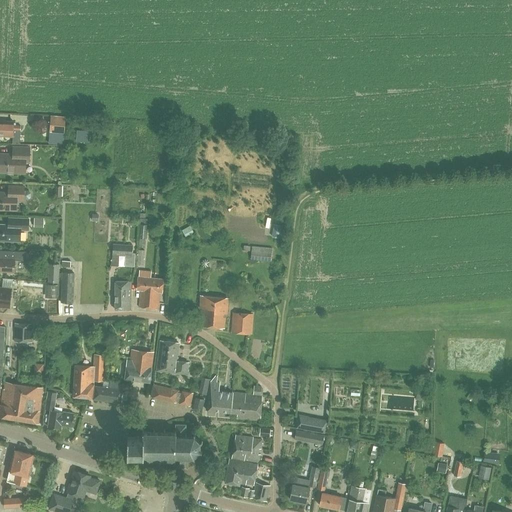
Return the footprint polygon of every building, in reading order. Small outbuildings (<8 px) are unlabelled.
[(64,133),(66,116),(51,115),(49,132),(64,133)] [(20,143),(20,130),(20,125),(13,125),(14,121),(0,120),(0,137),(1,138),(3,136),(13,137),(12,143),(20,143)] [(90,131),(78,130),(77,140),(89,141),(90,131)] [(29,162),(30,147),(13,147),(12,154),(0,153),(0,172),(8,173),(9,174),(13,175),(14,173),(25,173),(26,162),(29,162)] [(9,192),(0,191),(0,209),(16,210),(16,199),(23,200),(23,199),(26,199),(29,198),(31,197),(31,193),(29,191),(26,191),(23,191),(24,186),(9,185),(9,192)] [(28,230),(29,219),(9,218),(8,225),(0,224),(0,240),(20,241),(20,229),(28,230)] [(44,218),(35,218),(34,226),(43,226),(44,218)] [(132,256),(133,245),(113,243),(112,255),(132,256)] [(250,259),(271,261),(273,248),(264,247),(252,245),(250,259)] [(29,259),(29,252),(26,252),(0,250),(0,271),(14,272),(15,260),(26,261),(26,259),(29,259)] [(59,283),(60,264),(49,263),(48,282),(59,283)] [(73,303),(74,273),(62,272),(61,302),(73,303)] [(162,292),(164,279),(138,277),(137,289),(141,290),(139,307),(158,309),(160,292),(162,292)] [(131,309),(131,281),(115,281),(115,309),(131,309)] [(58,298),(59,284),(45,284),(45,297),(58,298)] [(0,306),(10,308),(12,288),(0,286),(0,306)] [(228,313),(229,298),(201,295),(200,308),(203,308),(201,326),(224,328),(226,313),(228,313)] [(252,334),(253,314),(233,312),(232,332),(252,334)] [(32,342),(33,324),(15,323),(14,341),(32,342)] [(112,345),(112,339),(107,339),(107,345),(106,346),(107,354),(118,354),(117,345),(112,345)] [(187,374),(188,363),(176,362),(178,343),(161,341),(157,371),(187,374)] [(150,382),(154,352),(132,349),(131,360),(128,359),(127,364),(125,379),(150,382)] [(103,382),(106,355),(96,354),(95,366),(76,365),(74,396),(92,398),(93,383),(94,381),(103,382)] [(59,380),(59,374),(50,375),(51,381),(48,381),(48,387),(60,386),(60,380),(59,380)] [(208,395),(206,409),(231,412),(232,392),(219,391),(220,383),(217,382),(217,377),(215,377),(211,379),(210,387),(208,395)] [(121,389),(121,387),(118,387),(119,382),(110,381),(110,387),(96,385),(94,398),(120,402),(122,389),(121,389)] [(0,416),(39,423),(44,388),(16,383),(14,390),(4,389),(0,412),(0,416)] [(182,392),(179,391),(179,390),(154,384),(151,396),(176,402),(176,401),(180,402),(179,403),(190,406),(193,393),(182,390),(182,392)] [(199,393),(208,395),(210,387),(201,385),(199,393)] [(232,392),(231,412),(237,413),(237,418),(260,420),(263,388),(261,386),(254,386),(253,394),(232,392)] [(72,426),(74,413),(54,410),(57,392),(48,390),(47,399),(45,409),(51,410),(48,426),(55,427),(56,424),(72,426)] [(202,408),(204,399),(196,397),(194,406),(202,408)] [(385,400),(384,410),(417,411),(418,401),(385,400)] [(132,425),(136,425),(136,414),(117,415),(118,431),(133,430),(132,425)] [(325,433),(327,419),(299,414),(296,428),(325,433)] [(186,432),(186,424),(176,424),(176,429),(174,429),(174,432),(166,432),(166,429),(164,429),(164,432),(155,432),(155,429),(153,429),(153,432),(144,432),(144,429),(142,429),(142,437),(141,437),(139,436),(137,436),(136,437),(127,437),(127,453),(142,454),(142,462),(143,462),(144,459),(152,459),(152,462),(154,462),(154,459),(163,459),(163,462),(165,462),(165,459),(173,459),(173,470),(175,470),(175,468),(185,468),(187,469),(188,468),(187,467),(187,457),(193,457),(194,460),(195,459),(194,457),(199,452),(202,453),(203,451),(200,450),(200,443),(203,442),(202,440),(200,441),(195,436),(196,433),(194,433),(193,436),(187,435),(187,432),(186,432)] [(322,444),(324,435),(296,430),(295,438),(322,444)] [(261,449),(262,439),(253,438),(253,437),(236,435),(232,458),(259,462),(260,454),(259,454),(259,449),(261,449)] [(442,456),(445,443),(435,441),(433,455),(442,456)] [(27,485),(29,474),(31,472),(33,467),(31,465),(34,454),(15,450),(10,471),(12,471),(12,474),(15,475),(13,482),(27,485)] [(491,460),(492,451),(484,450),(483,459),(491,460)] [(254,485),(258,464),(229,459),(225,482),(239,485),(240,482),(254,485)] [(456,460),(453,475),(461,477),(464,461),(463,461),(457,460),(456,460)] [(446,473),(447,464),(438,462),(436,471),(446,473)] [(489,480),(492,467),(481,465),(478,477),(489,480)] [(316,486),(319,467),(313,466),(310,480),(295,477),(293,484),(290,499),(306,502),(310,485),(316,486)] [(325,490),(329,468),(321,467),(317,489),(325,490)] [(90,475),(75,470),(68,491),(68,492),(66,497),(54,493),(49,508),(60,511),(68,511),(73,499),(72,499),(74,493),(84,496),(86,490),(96,493),(100,481),(90,477),(90,475)] [(362,488),(364,481),(356,480),(355,487),(352,486),(346,511),(361,511),(362,508),(368,509),(371,490),(373,482),(369,481),(367,489),(362,488)] [(267,501),(270,485),(256,482),(254,490),(249,489),(249,488),(242,487),(240,495),(267,501)] [(396,498),(385,496),(386,490),(378,488),(373,511),(392,511),(394,508),(401,510),(402,509),(401,509),(403,498),(406,484),(399,482),(396,498)] [(339,509),(342,496),(322,492),(319,505),(339,509)] [(464,511),(465,509),(467,498),(450,495),(448,506),(446,511),(464,511)] [(5,507),(24,506),(24,498),(4,499),(5,507)] [(429,511),(432,502),(424,501),(422,510),(409,508),(408,511),(429,511)]
